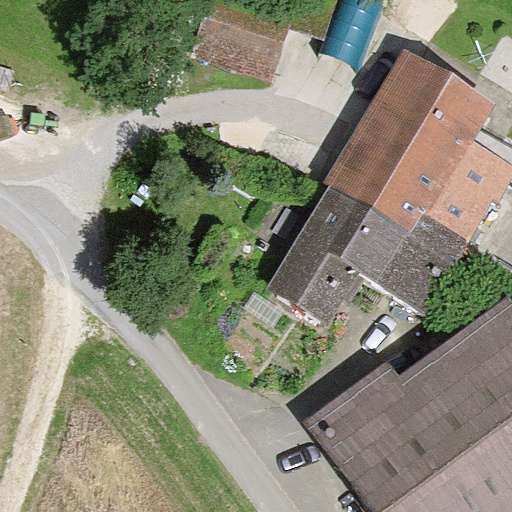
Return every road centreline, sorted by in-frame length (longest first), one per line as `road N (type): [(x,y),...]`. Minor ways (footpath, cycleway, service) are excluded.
road 1 (track): [(0,202),(131,326),(264,511)]
road 2 (track): [(73,269),(0,503)]
